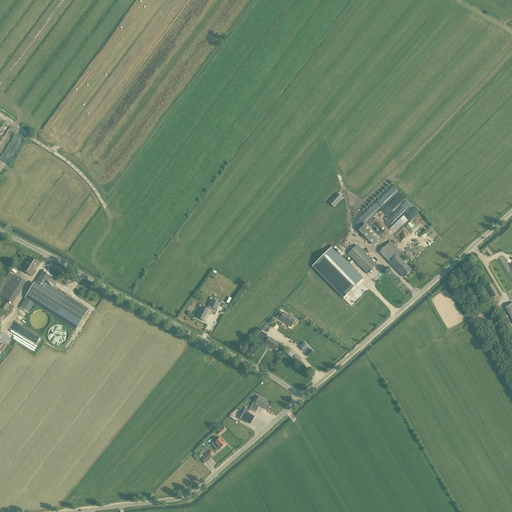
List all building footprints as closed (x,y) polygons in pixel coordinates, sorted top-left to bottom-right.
[(393,185),(356,221),(358,223),(363,219),(366,222),(398,190),(393,185)] [(393,235),(418,211),(400,192),(378,212),(391,226),(387,229),(393,235)] [(328,202),(334,208),(342,198),(337,193),(328,202)] [(372,245),(379,238),(365,224),(358,231),(372,245)] [(348,238),(341,244),(344,247),(351,242),(348,238)] [(379,252),(404,277),(411,270),(398,257),(402,254),(390,242),(379,252)] [(347,254),(352,258),(367,274),(376,265),(357,245),(347,254)] [(362,279),(331,248),(312,266),(343,298),(362,279)] [(21,270),(31,276),(39,263),(29,256),(21,270)] [(76,329),(88,311),(46,284),(51,276),(42,271),(19,308),(28,313),(34,304),(76,329)] [(9,272),(0,286),(0,296),(13,304),(26,282),(9,272)] [(487,287),(493,298),(498,295),(492,284),(487,287)] [(216,310),(220,303),(211,299),(206,309),(201,306),(196,317),(203,321),(205,317),(207,318),(210,311),(211,311),(212,308),(216,310)] [(49,321),(49,320),(49,318),(48,316),(48,314),(47,313),(45,312),(44,311),(42,310),(40,310),(38,310),(37,311),(35,311),(33,312),(32,314),(31,315),(31,317),(30,319),(30,321),(31,322),(31,324),(32,325),(34,327),(35,328),(37,329),(38,329),(40,329),(42,329),(44,328),(45,327),(47,326),(48,325),(49,323),(49,321)] [(281,312),(277,318),(279,319),(278,320),(291,328),(296,320),(283,312),(283,313),(281,312)] [(14,322),(11,329),(21,334),(23,331),(26,332),(28,328),(14,322)] [(52,325),(49,341),(60,343),(61,339),(63,339),(64,335),(65,335),(66,327),(52,325)] [(258,334),(256,337),(264,342),(268,336),(264,333),(264,334),(260,331),(258,334)] [(279,344),(270,337),(265,344),(275,350),(279,344)] [(303,343),(299,348),(303,351),(307,347),(303,343)] [(291,359),(296,364),(300,359),(291,350),(287,354),(292,359),(291,359)] [(266,409),(270,402),(259,396),(256,403),(254,402),(250,408),(256,412),(260,405),(266,409)] [(250,424),(254,417),(245,411),(241,419),(250,424)] [(223,427),(217,432),(220,436),(226,431),(223,427)] [(220,449),(226,444),(220,438),(215,442),(214,442),(211,444),(217,451),(220,448),(220,449)] [(205,463),(212,456),(209,453),(201,459),(205,463)]
